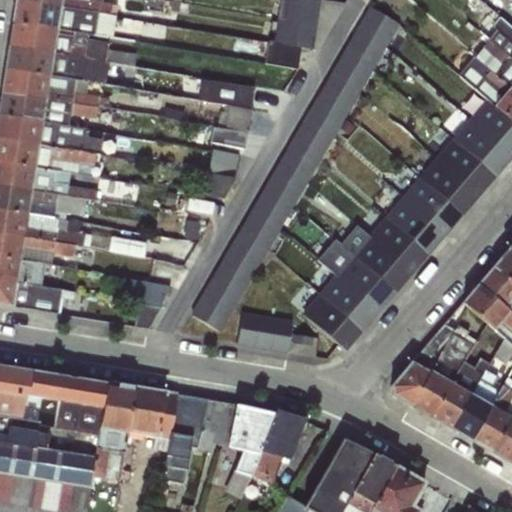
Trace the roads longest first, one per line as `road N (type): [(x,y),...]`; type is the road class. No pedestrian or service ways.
road 1 (residential): [(337,397),(0,338)]
road 2 (residential): [(337,397),(511,201)]
road 3 (residential): [(511,500),(337,397)]
